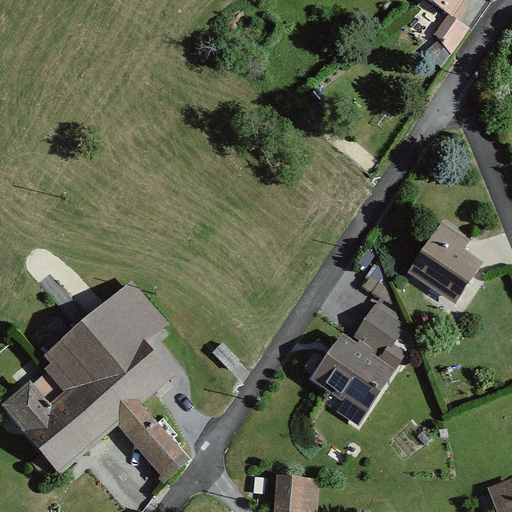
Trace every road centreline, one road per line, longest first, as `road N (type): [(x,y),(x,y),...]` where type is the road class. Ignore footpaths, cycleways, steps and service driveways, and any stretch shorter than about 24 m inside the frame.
road 1 (residential): [(455,86),(203,467)]
road 2 (residential): [(455,86),(511,222)]
